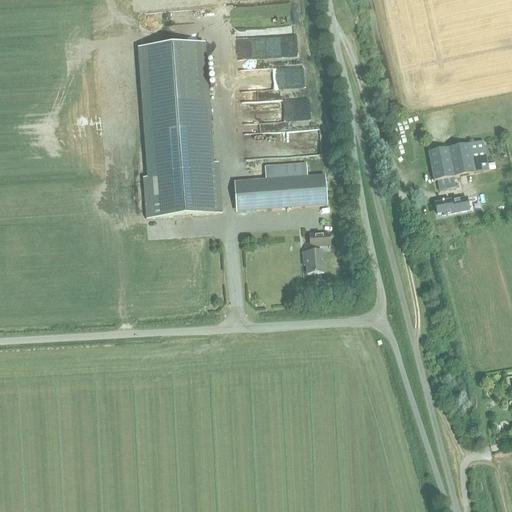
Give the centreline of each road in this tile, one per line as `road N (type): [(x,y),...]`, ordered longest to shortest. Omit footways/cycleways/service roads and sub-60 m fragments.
road 1 (tertiary): [(457,511),(352,110)]
road 2 (unclassified): [(0,342),(377,319)]
road 3 (track): [(414,343),(400,186),(332,24)]
road 4 (unclassified): [(377,319),(382,298),(362,215),(352,110)]
road 5 (unclassified): [(448,511),(391,336),(377,319)]
